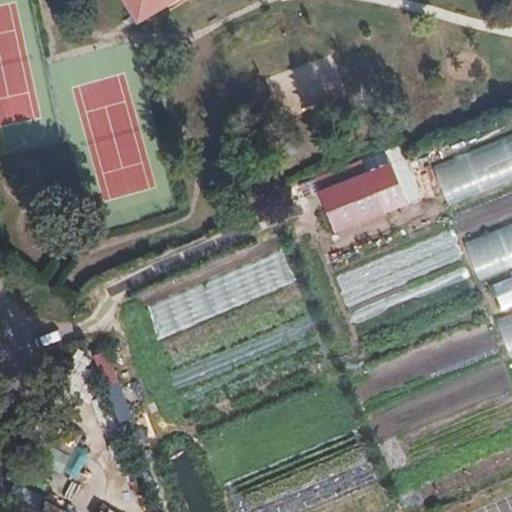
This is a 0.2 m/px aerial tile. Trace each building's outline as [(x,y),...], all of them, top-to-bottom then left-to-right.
[(331,55),(267,78),(282,118),(345,95),(331,55)] [(447,198),(511,179),(511,135),(435,158),(447,198)] [(479,274),(511,263),(511,222),(467,237),(479,274)] [(511,310),(498,316),(511,354),(511,353),(511,310)] [(112,349),(96,354),(106,385),(121,380),(112,349)] [(126,383),(111,385),(116,422),(132,419),(126,383)]
